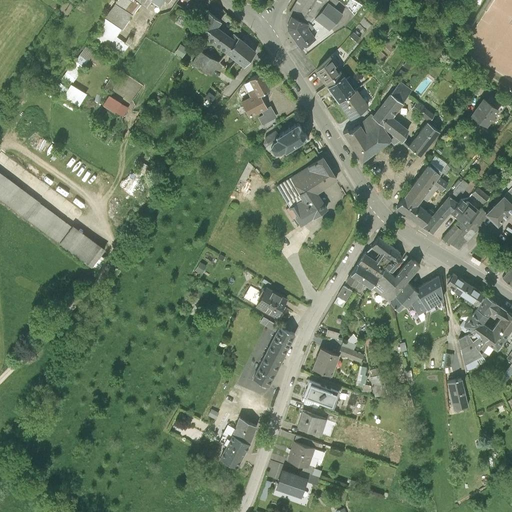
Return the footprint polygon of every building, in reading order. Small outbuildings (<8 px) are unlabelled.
[(113,0),(116,2),(89,40),(107,53),(110,47),(117,38),(141,4),(146,7),(150,0),(113,0)] [(297,0),(290,14),(286,23),(286,28),(300,48),(315,37),(309,29),(313,26),(311,24),(316,17),(328,2),(329,0),(297,0)] [(334,7),(328,2),(316,17),(330,28),(342,13),(334,7)] [(197,32),(209,40),(218,27),(221,23),(209,14),(197,32)] [(236,41),(218,27),(209,40),(227,53),(236,41)] [(125,44),(117,38),(110,47),(122,56),(133,41),(129,38),(125,44)] [(236,41),(227,53),(244,67),(256,53),(238,38),(236,41)] [(188,49),(180,44),(175,53),(182,57),(188,49)] [(93,54),(85,48),(63,80),(71,86),(93,54)] [(220,62),(199,51),(192,64),(211,75),(215,69),(221,71),(224,67),(220,62)] [(332,59),(317,70),(328,86),(343,75),(332,59)] [(189,77),(198,84),(204,75),(195,69),(189,77)] [(255,89),(258,95),(260,94),(270,89),(262,73),(250,79),(255,89)] [(343,75),(328,86),(339,101),(355,90),(344,74),(343,75)] [(71,86),(63,80),(56,91),(64,96),(71,86)] [(116,84),(111,81),(104,91),(109,94),(110,95),(117,85),(116,84)] [(400,82),(390,94),(402,103),(412,90),(400,82)] [(71,86),(64,96),(63,98),(78,107),(85,95),(71,86)] [(267,108),(260,94),(258,95),(255,89),(248,93),(251,98),(243,102),(251,117),(263,111),(267,108)] [(355,90),(339,101),(351,118),(368,106),(357,89),(355,90)] [(109,94),(104,91),(102,90),(93,105),(99,109),(109,94)] [(402,103),(390,94),(373,116),(371,114),(361,125),(349,133),(348,131),(344,133),(363,160),(390,141),(393,144),(400,139),(404,143),(408,146),(411,143),(405,138),(408,130),(392,117),(403,104),(402,103)] [(128,109),(109,97),(103,107),(122,118),(128,109)] [(484,100),(472,116),(487,127),(499,110),(484,100)] [(417,102),(412,109),(429,122),(434,114),(417,102)] [(271,107),(267,108),(263,111),(264,114),(258,118),(262,126),(277,118),(271,107)] [(285,151),(286,152),(308,138),(299,123),(279,136),(276,137),(278,139),(274,142),(271,148),(272,149),(274,153),(281,153),(285,151)] [(411,143),(408,146),(420,155),(439,132),(427,123),(411,143)] [(276,137),(279,136),(276,131),(266,137),(264,143),(268,151),(272,149),(271,148),(274,142),(278,139),(276,137)] [(434,155),(429,163),(441,171),(445,174),(449,167),(445,165),(447,163),(434,155)] [(337,181),(322,157),(277,185),(290,207),(289,208),(299,225),(326,208),(321,201),(317,193),(337,181)] [(441,171),(429,163),(421,174),(405,197),(398,208),(422,225),(431,213),(418,204),(423,197),(428,201),(437,188),(443,192),(448,184),(437,176),(441,171)] [(132,192),(141,173),(129,167),(120,186),(132,192)] [(67,224),(0,174),(0,200),(55,240),(67,224)] [(462,179),(450,194),(454,198),(460,190),(462,192),(469,184),(462,179)] [(511,184),(502,194),(511,203),(511,184)] [(477,186),(471,193),(482,203),(488,196),(477,186)] [(450,194),(424,225),(433,232),(449,212),(458,202),(454,198),(450,194)] [(511,203),(502,194),(485,212),(490,217),(497,224),(511,208),(511,203)] [(458,202),(449,212),(458,219),(465,225),(479,210),(468,200),(466,202),(461,198),(458,202)] [(458,219),(454,223),(461,230),(450,243),(459,249),(459,250),(490,217),(485,212),(481,208),(479,210),(465,225),(458,219)] [(454,223),(443,237),(450,243),(461,230),(454,223)] [(103,248),(72,227),(60,244),(91,266),(103,248)] [(365,251),(359,262),(380,275),(386,269),(377,263),(384,253),(392,259),(399,251),(379,237),(372,248),(365,251)] [(402,261),(399,251),(392,259),(387,266),(392,271),(402,261)] [(395,277),(386,269),(380,275),(371,287),(390,302),(408,281),(419,266),(411,258),(395,277)] [(380,275),(359,262),(347,281),(360,289),(364,283),(371,287),(380,275)] [(511,265),(503,276),(511,284),(511,265)] [(469,284),(454,273),(447,283),(462,294),(469,284)] [(429,281),(415,289),(419,293),(412,301),(419,314),(442,300),(437,277),(429,281)] [(408,281),(390,302),(399,309),(404,303),(407,306),(412,301),(419,293),(415,289),(413,287),(408,281)] [(484,294),(469,284),(462,294),(477,304),(484,294)] [(352,292),(343,286),(337,296),(346,302),(352,292)] [(285,298),(267,288),(257,305),(275,316),(285,298)] [(511,315),(503,309),(485,296),(464,325),(479,336),(473,340),(468,334),(459,339),(466,371),(485,362),(484,359),(494,345),(497,347),(511,325),(511,315)] [(278,324),(264,316),(260,323),(275,330),(278,324)] [(269,385),(294,334),(280,327),(254,378),(269,385)] [(338,333),(328,330),(326,335),(337,338),(338,333)] [(346,341),(353,344),(358,340),(354,335),(346,341)] [(346,341),(344,340),(339,353),(360,361),(363,355),(352,351),(355,344),(353,344),(346,341)] [(339,355),(321,348),(314,368),(331,374),(339,355)] [(453,355),(446,354),(444,368),(451,367),(453,355)] [(511,361),(511,362),(501,379),(506,382),(511,373),(511,361)] [(366,367),(361,366),(356,386),(361,387),(363,382),(365,383),(366,376),(364,376),(366,367)] [(382,375),(370,377),(375,397),(386,394),(382,375)] [(461,378),(448,381),(453,403),(466,400),(461,378)] [(338,391),(310,381),(305,396),(333,406),(338,391)] [(316,408),(314,414),(326,418),(335,421),(337,415),(316,408)] [(219,412),(212,409),(209,415),(216,418),(219,412)] [(314,414),(303,410),(298,426),(321,433),(326,418),(314,414)] [(250,443),(258,424),(240,415),(221,457),(237,466),(250,443)] [(296,436),(294,441),(314,447),(320,449),(322,444),(296,436)] [(314,447),(294,441),(288,460),(304,465),(308,466),(314,447)] [(316,469),(308,466),(304,465),(302,471),(309,473),(314,475),(316,469)] [(300,475),(283,470),(277,487),(301,495),(306,480),(307,478),(300,475)] [(314,475),(309,473),(302,471),(300,475),(307,478),(306,480),(316,484),(319,477),(314,475)] [(264,479),(262,488),(268,490),(270,480),(264,479)]
